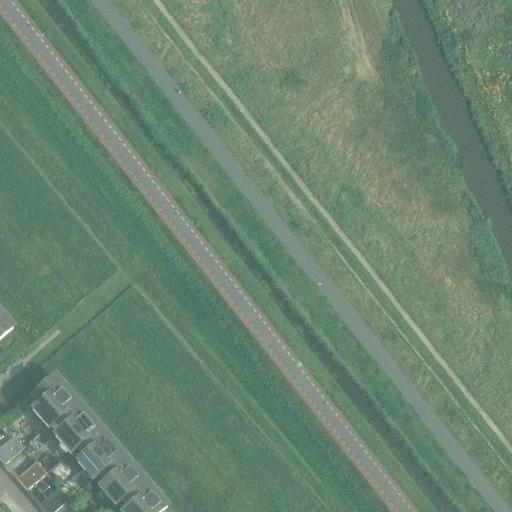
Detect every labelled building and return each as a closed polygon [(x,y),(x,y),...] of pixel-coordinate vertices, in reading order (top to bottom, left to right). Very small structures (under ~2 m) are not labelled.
[(10,330),(2,321),(3,320),(0,316),(0,341),(12,331),(11,330),(10,330)] [(76,405),(61,387),(60,388),(54,381),(55,380),(54,379),(31,398),(32,399),(34,398),(40,405),(32,413),(47,431),(76,405)] [(99,431),(83,413),(83,414),(76,407),(77,406),(76,405),(47,431),(48,431),(56,424),(62,431),(54,439),(70,457),(99,431)] [(121,457),(106,439),(105,440),(99,433),(99,432),(99,431),(70,457),(78,450),(85,457),(76,465),(92,483),(121,457)] [(0,463),(4,468),(23,451),(14,440),(0,451),(0,463)] [(144,483),(128,465),(127,466),(121,459),(122,458),(121,457),(92,483),(101,476),(107,483),(99,490),(114,508),(144,483)] [(26,494),(46,477),(36,465),(16,482),(26,494)] [(163,511),(166,510),(150,491),(149,492),(143,484),(144,484),(144,483),(114,508),(115,509),(123,502),(129,509),(126,511),(163,511)] [(41,511),(57,511),(68,503),(58,491),(38,508),(41,511)]
